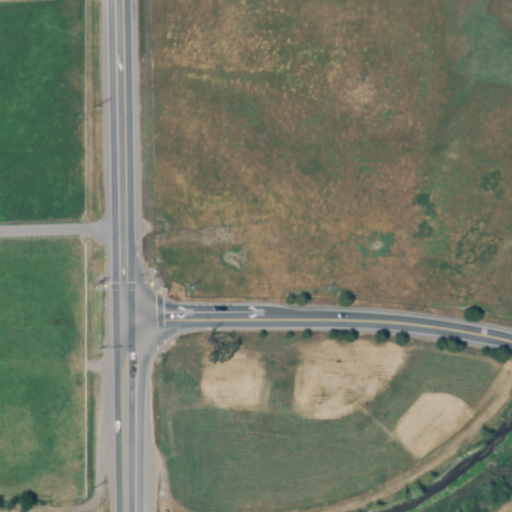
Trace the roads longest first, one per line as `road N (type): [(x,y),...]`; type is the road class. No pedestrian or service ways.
road 1 (secondary): [(511,345),(397,325),(129,319)]
road 2 (secondary): [(122,0),(129,319)]
road 3 (secondary): [(129,319),(133,511)]
road 4 (residential): [(125,231),(0,232)]
